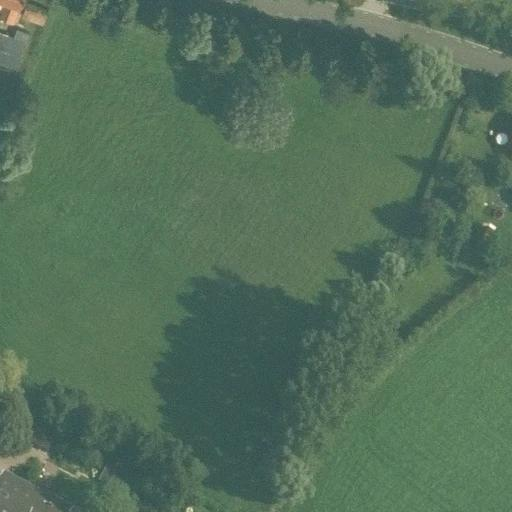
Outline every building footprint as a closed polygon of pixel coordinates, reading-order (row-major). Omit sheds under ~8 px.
[(0,17),(13,22),(18,7),(20,0),(0,0),(2,1),(0,6),(0,17)] [(0,61),(14,67),(23,40),(0,31),(0,61)] [(438,218),(427,213),(422,226),(424,227),(434,231),(435,228),(438,218)] [(490,250),(495,235),(479,230),(474,245),(490,250)] [(69,511),(70,511),(3,475),(0,480),(0,511),(69,511)]
